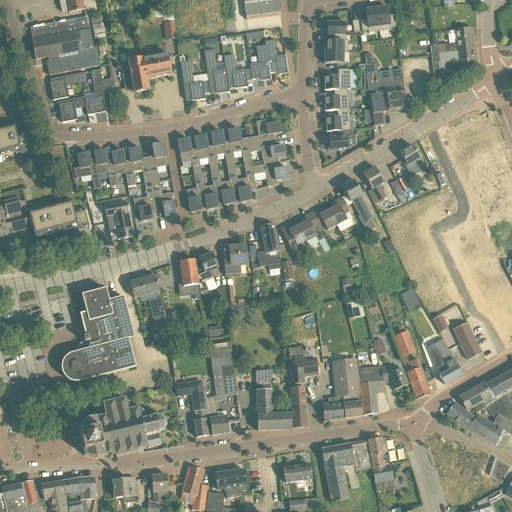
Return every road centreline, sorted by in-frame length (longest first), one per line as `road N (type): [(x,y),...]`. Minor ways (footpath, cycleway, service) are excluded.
road 1 (residential): [(0,0),(53,133),(191,124),(302,89)]
road 2 (tertiary): [(0,286),(167,252),(313,191)]
road 3 (residential): [(427,122),(463,204),(460,217),(434,230),(472,313),(486,322),(506,361)]
road 4 (residential): [(102,467),(262,444)]
road 5 (residential): [(262,444),(412,424)]
road 6 (tertiary): [(313,191),(427,122)]
